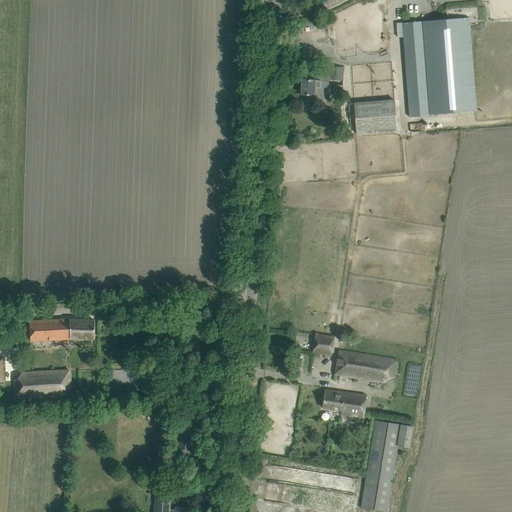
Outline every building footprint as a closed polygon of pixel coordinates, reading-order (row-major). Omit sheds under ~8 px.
[(431,115),(438,114),(476,111),(469,18),(403,23),(410,117),(431,115)] [(330,75),(330,79),(342,80),(343,67),(330,66),(330,75)] [(302,94),(301,99),(305,102),(319,103),(323,100),(324,87),(329,88),(329,81),(329,79),(330,79),(330,75),(317,74),(316,79),(302,78),(301,94),(302,94)] [(397,130),(394,100),(354,103),(356,133),(397,130)] [(94,340),(95,330),(95,320),(70,319),(30,322),(30,332),(26,332),(26,341),(30,341),(30,343),(94,340)] [(334,337),(315,334),(313,352),(331,355),(334,337)] [(394,360),(339,350),(335,374),(371,380),(370,385),(380,387),(382,377),(391,378),(394,360)] [(21,382),(13,382),(14,398),(70,397),(69,371),(21,372),(21,382)] [(365,395),(325,390),(323,408),(342,411),(341,414),(362,418),(365,395)] [(117,393),(114,394),(114,399),(118,399),(118,401),(126,400),(125,393),(117,393)] [(361,507),(387,511),(398,445),(409,447),(413,426),(375,420),(361,507)] [(192,441),(193,429),(182,428),(181,440),(192,441)] [(170,494),(160,493),(157,493),(155,511),(192,511),(192,508),(176,507),(176,509),(169,509),(170,494)]
